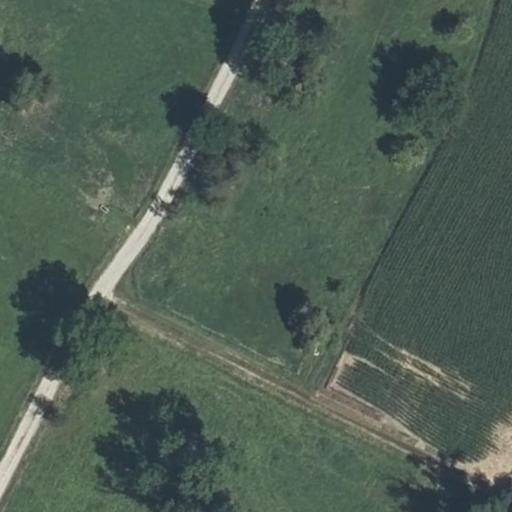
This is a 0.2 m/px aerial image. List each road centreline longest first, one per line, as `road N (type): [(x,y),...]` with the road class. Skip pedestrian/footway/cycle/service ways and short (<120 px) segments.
road 1 (track): [(0,483),(83,319),(173,181),(260,0)]
road 2 (track): [(98,293),(511,504)]
